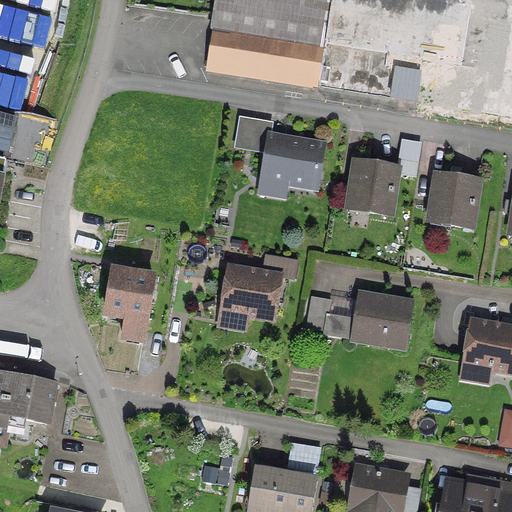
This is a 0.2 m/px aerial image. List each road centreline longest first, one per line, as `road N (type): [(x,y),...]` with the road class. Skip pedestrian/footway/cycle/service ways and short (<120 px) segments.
road 1 (residential): [(138,511),(58,278),(57,212),(70,153),(100,81),(116,0)]
road 2 (unknown): [(100,81),(511,146)]
